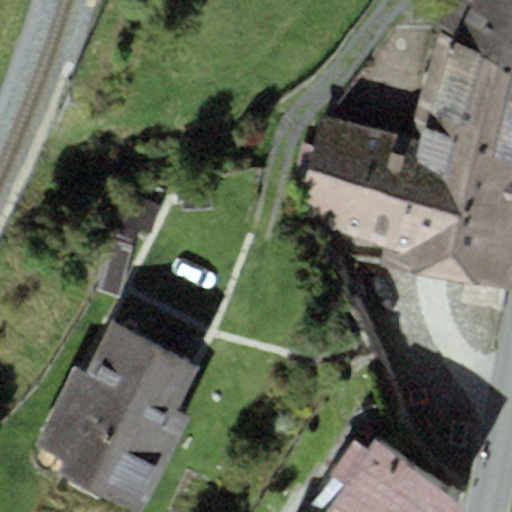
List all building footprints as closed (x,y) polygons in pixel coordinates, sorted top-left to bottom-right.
[(450,39),(511,66),(511,0),(448,0),(434,33),(450,39)] [(319,111),(295,218),(383,247),(378,262),(511,287),(511,66),(450,39),(420,138),(319,111)] [(58,470),(86,484),(156,345),(110,322),(86,370),(74,364),(34,445),(63,460),(58,470)] [(197,366),(156,345),(86,484),(140,511),(190,412),(177,406),(197,366)] [(326,511),(393,511),(418,472),(374,439),(326,511)] [(463,511),(466,508),(418,472),(393,511),(463,511)]
